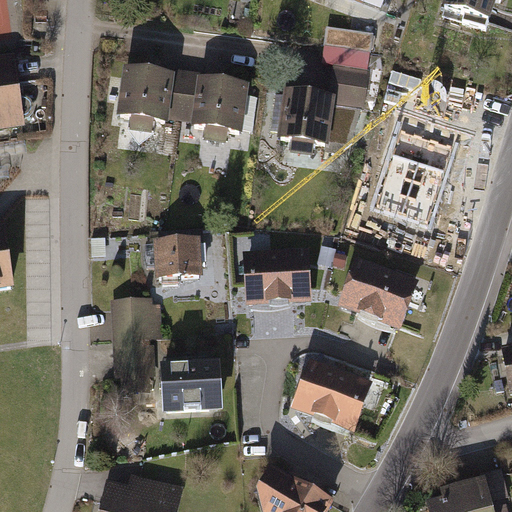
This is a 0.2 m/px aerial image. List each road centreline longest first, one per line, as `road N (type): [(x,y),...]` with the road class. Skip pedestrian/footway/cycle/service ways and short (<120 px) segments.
road 1 (residential): [(80,0),(70,154),(78,346),(73,453),(56,511)]
road 2 (tertiary): [(404,457),(465,322),(511,169)]
